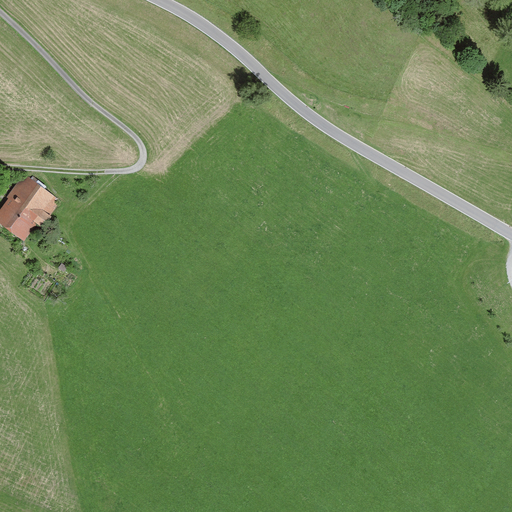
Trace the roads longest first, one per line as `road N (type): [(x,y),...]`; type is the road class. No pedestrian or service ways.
road 1 (tertiary): [(161,0),(199,21),(324,124),(511,234)]
road 2 (track): [(0,168),(127,170),(143,151),(0,13)]
